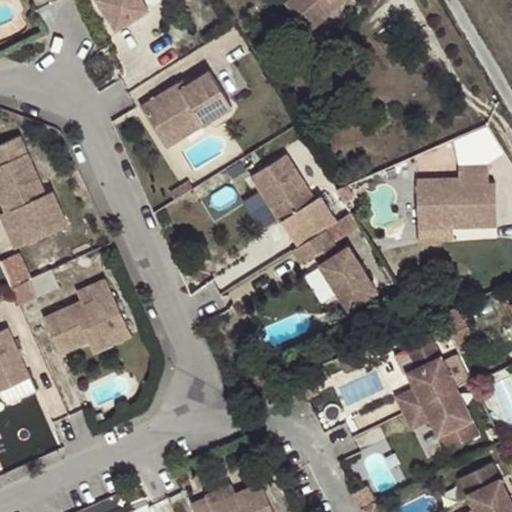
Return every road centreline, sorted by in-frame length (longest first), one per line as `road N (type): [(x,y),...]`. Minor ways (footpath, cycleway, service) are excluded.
road 1 (residential): [(0,79),(84,102),(185,351),(170,394)]
road 2 (residential): [(342,511),(304,439),(170,394)]
road 3 (residential): [(170,394),(157,429),(0,498)]
